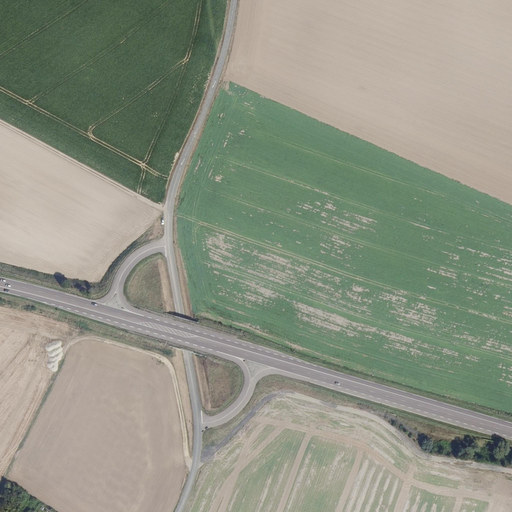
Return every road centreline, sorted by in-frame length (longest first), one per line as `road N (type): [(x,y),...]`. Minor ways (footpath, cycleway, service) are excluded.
road 1 (track): [(194,464),(282,392),(381,417),(426,456),(511,470)]
road 2 (tertiary): [(168,244),(174,185),(219,68),(233,0)]
road 3 (track): [(194,466),(165,360),(95,338),(70,343)]
road 4 (primary): [(511,429),(316,372)]
road 5 (track): [(168,213),(0,122)]
road 6 (tertiary): [(198,423),(168,244)]
road 7 (track): [(0,484),(70,343)]
